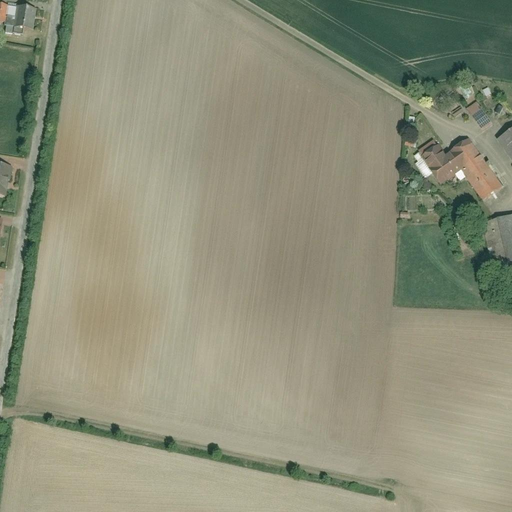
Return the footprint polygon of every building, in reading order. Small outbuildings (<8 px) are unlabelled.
[(33,6),(12,3),(9,26),(30,29),(33,6)] [(467,111),(482,133),(493,125),(478,103),(467,111)] [(511,132),(499,141),(511,160),(511,132)] [(405,138),(403,146),(415,148),(416,141),(405,138)] [(436,144),(418,157),(441,187),(459,173),(484,208),(507,191),(469,141),(446,158),(436,144)] [(0,196),(5,197),(9,167),(0,165),(0,196)] [(511,218),(487,224),(496,271),(511,267),(511,218)]
